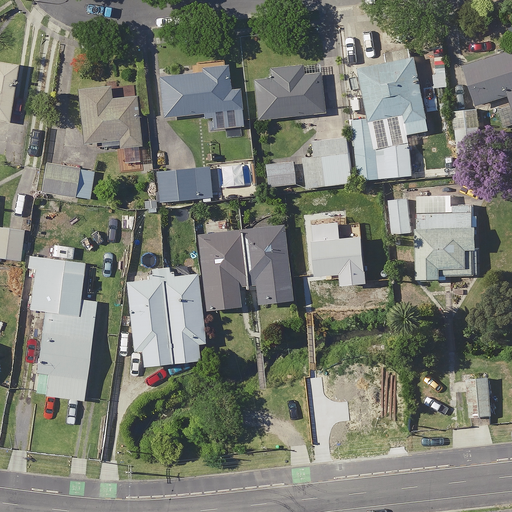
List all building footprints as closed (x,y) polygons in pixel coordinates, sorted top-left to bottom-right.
[(433,133),(420,50),(389,55),(391,66),(366,70),(374,122),(357,124),(366,184),(419,176),(413,136),(433,133)] [(511,98),(511,107),(504,110),(510,134),(511,133),(511,53),(470,66),(482,107),(511,98)] [(0,121),(16,125),(25,67),(0,63),(0,121)] [(210,122),(250,116),(246,89),(239,90),(236,66),(208,70),(208,74),(164,80),(170,120),(209,114),(210,122)] [(328,113),(324,68),(276,73),(277,82),(259,84),(263,119),(328,113)] [(452,69),(437,70),(439,93),(454,92),(452,69)] [(116,101),(115,90),(85,93),(90,146),(125,143),(125,149),(148,147),(143,98),(116,101)] [(482,110),(458,113),(466,177),(491,173),(482,110)] [(359,185),(354,139),(320,143),(322,156),(310,158),(314,190),(359,185)] [(300,158),(268,161),(271,189),(303,187),(300,158)] [(47,167),(45,190),(39,189),(38,200),(48,201),(48,198),(96,202),(99,171),(47,167)] [(217,199),(214,168),(163,172),(165,203),(217,199)] [(457,205),(457,196),(423,197),(424,282),(451,281),(451,276),(483,275),(482,205),(457,205)] [(416,234),(414,199),(395,200),(396,235),(416,234)] [(246,309),(243,288),(258,286),(260,306),(297,301),(287,228),(204,239),(214,313),(246,309)] [(30,232),(0,229),(0,259),(27,262),(30,232)] [(91,264),(34,258),(33,270),(40,271),(35,312),(52,314),(42,397),(91,403),(103,303),(86,301),(91,264)] [(150,370),(210,363),(208,347),(214,347),(206,276),(178,280),(177,268),(152,271),(153,281),(132,284),(141,354),(149,353),(150,370)] [(495,417),(493,377),(473,378),(475,418),(495,417)]
